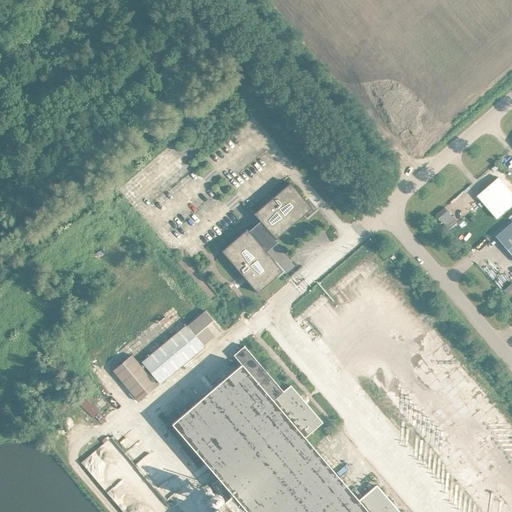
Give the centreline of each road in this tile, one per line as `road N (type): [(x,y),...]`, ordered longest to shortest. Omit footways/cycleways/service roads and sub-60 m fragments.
road 1 (unclassified): [(262,306),(424,511)]
road 2 (unknown): [(279,158),(257,132),(246,132),(154,211),(158,232),(181,235)]
road 3 (unclassified): [(388,206),(511,358)]
road 4 (unclassified): [(511,97),(388,206)]
road 5 (unclassified): [(262,306),(388,206)]
road 6 (unknown): [(181,235),(279,158)]
